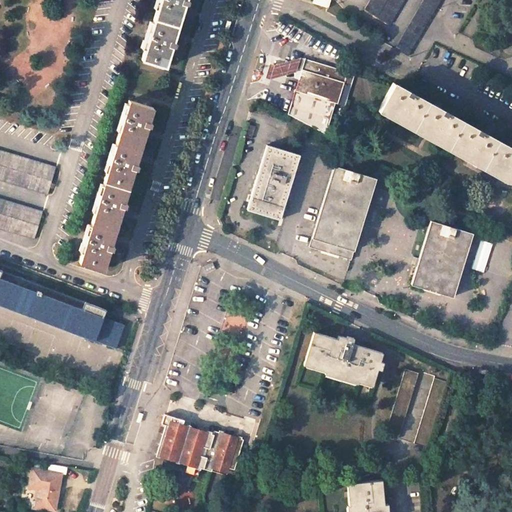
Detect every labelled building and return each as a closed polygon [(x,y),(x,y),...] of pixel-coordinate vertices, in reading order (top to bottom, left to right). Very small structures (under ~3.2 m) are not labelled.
[(159,0),(142,58),(166,65),(170,51),(172,52),(173,49),(174,47),(172,46),(184,5),(187,6),(188,3),(188,0),(159,0)] [(390,23),(402,0),(370,0),(365,8),(390,23)] [(409,57),(442,0),(424,0),(396,49),(409,57)] [(274,65),(270,64),(267,78),(270,79),(302,70),(305,59),(300,58),(274,65)] [(355,74),(348,72),(305,59),(302,70),(288,115),(327,135),(336,104),(346,106),(355,74)] [(511,147),(396,85),(381,112),(507,181),(511,181),(511,147)] [(128,100),(79,260),(103,268),(108,253),(110,254),(111,251),(112,249),(110,248),(122,208),(124,208),(125,206),(126,202),(124,202),(134,168),(137,169),(137,166),(138,163),(136,162),(147,126),(149,127),(150,125),(151,122),(148,121),(152,107),(128,100)] [(281,219),(282,214),(301,155),(268,145),(259,175),(248,210),(281,219)] [(0,149),(0,179),(47,193),(55,166),(0,149)] [(352,260),(376,178),(335,166),(311,247),(329,253),(352,260)] [(0,198),(0,227),(33,238),(41,211),(0,198)] [(454,295),(473,232),(432,220),(412,283),(454,295)] [(210,263),(202,267),(206,275),(213,272),(210,263)] [(124,324),(103,316),(106,308),(0,268),(0,303),(115,347),(124,324)] [(314,333),(306,362),(328,368),(327,371),(359,381),(360,378),(374,382),(378,367),(382,369),(383,365),(384,361),(380,360),(382,353),(359,347),(358,350),(352,348),(353,345),(354,340),(349,337),(348,340),(343,339),(342,341),(314,333)] [(419,372),(406,368),(386,434),(398,438),(419,372)] [(427,446),(449,381),(435,376),(414,442),(427,446)] [(164,415),(161,424),(165,426),(169,427),(171,417),(168,416),(164,415)] [(169,427),(176,429),(168,459),(187,465),(188,463),(192,464),(191,466),(209,472),(211,468),(223,472),(226,472),(227,469),(233,470),(242,440),(213,431),(212,432),(211,437),(204,436),(203,438),(198,437),(199,434),(181,429),(182,424),(184,420),(171,417),(169,427)] [(212,432),(182,424),(181,429),(199,434),(198,437),(203,438),(204,436),(211,437),(212,432)] [(157,456),(168,459),(176,429),(169,427),(165,426),(161,442),(157,456)] [(31,467),(28,487),(39,489),(35,507),(54,510),(60,472),(65,473),(66,465),(49,462),(47,470),(31,467)] [(389,511),(390,511),(388,511),(388,506),(384,506),(382,477),(354,479),(354,502),(352,502),(351,511),(389,511)]
